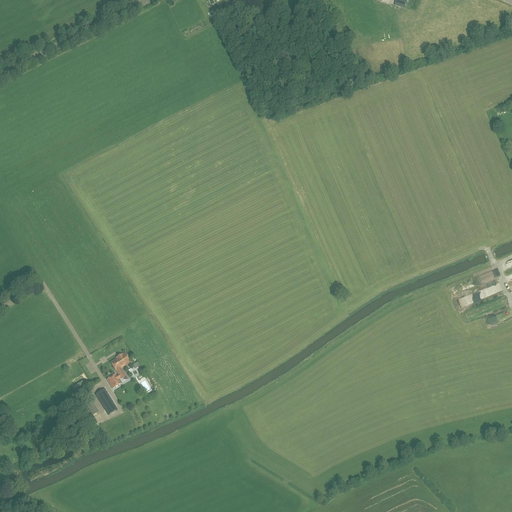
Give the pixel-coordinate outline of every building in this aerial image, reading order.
[(233,12),(238,9),(233,0),(230,0),(228,1),(233,12)] [(396,0),(395,6),(404,9),(406,0),(396,0)] [(450,288),(452,295),(463,291),(460,284),(450,288)] [(116,371),(118,375),(117,377),(115,374),(107,379),(112,389),(121,383),(118,379),(124,375),(120,368),(131,362),(125,353),(123,355),(122,354),(116,358),(117,359),(110,363),(116,371)] [(147,380),(142,383),(147,394),(153,391),(147,380)] [(108,415),(117,409),(104,389),(95,394),(108,415)] [(91,398),(84,403),(92,416),(99,411),(91,398)]
